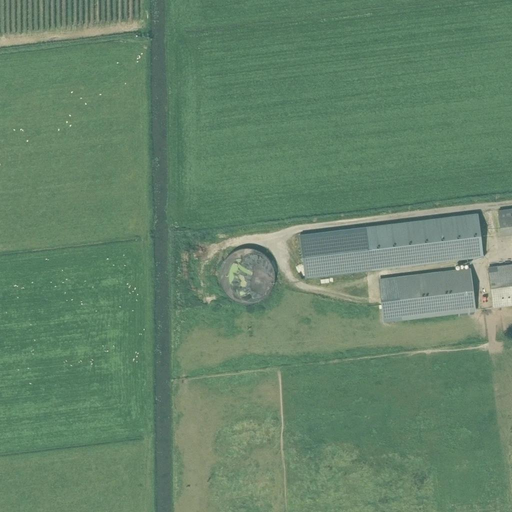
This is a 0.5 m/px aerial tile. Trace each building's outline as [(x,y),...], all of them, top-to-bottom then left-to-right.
[(497,212),(500,236),(511,234),(511,209),(497,212)] [(478,214),(299,235),(305,278),(483,257),(478,214)] [(236,247),(223,291),(253,300),(256,293),(263,295),(274,259),(236,247)] [(493,308),(511,305),(511,264),(488,268),(493,308)] [(377,280),(382,323),(383,323),(474,312),(469,269),(469,268),(468,268),(378,279),(377,279),(377,280)]
